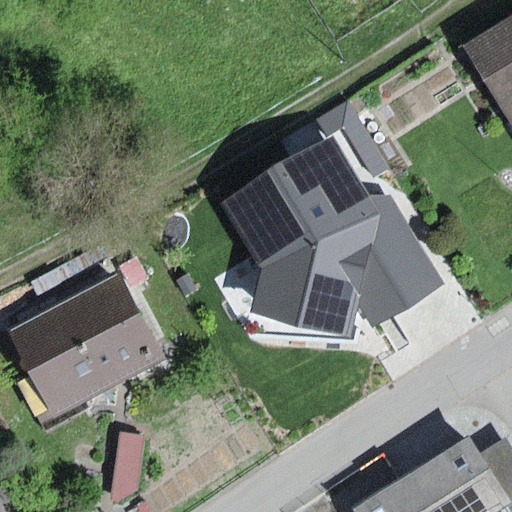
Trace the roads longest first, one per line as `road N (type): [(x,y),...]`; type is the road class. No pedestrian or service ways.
road 1 (track): [(465,0),(294,111),(0,276)]
road 2 (residential): [(245,511),(511,331)]
